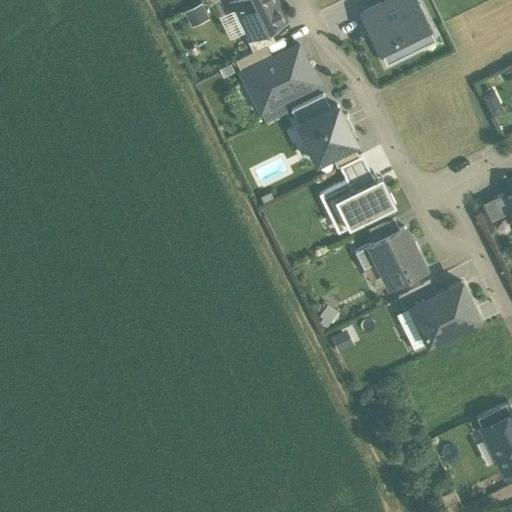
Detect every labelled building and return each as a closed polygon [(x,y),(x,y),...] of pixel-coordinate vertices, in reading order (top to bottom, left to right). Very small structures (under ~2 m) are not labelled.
[(285,20),(274,0),(234,0),(231,2),(249,38),(268,28),(285,20)] [(436,39),(416,0),(387,0),(361,13),(387,64),(436,39)] [(187,10),(192,22),(205,17),(200,5),(187,10)] [(275,41),(268,28),(249,38),(248,38),(254,51),(266,45),(275,41)] [(272,57),(241,72),(260,111),(317,84),(298,44),(272,57)] [(272,57),(266,45),(254,51),(235,60),(241,72),(272,57)] [(493,90),(483,95),(493,116),(502,111),(493,90)] [(323,94),(292,110),(298,122),(329,107),(323,94)] [(329,107),(298,122),(317,161),(331,154),(352,144),(356,142),(336,103),(329,107)] [(352,144),(331,154),(337,166),(339,165),(358,156),(352,144)] [(339,165),(346,180),(351,190),(374,179),(362,154),(358,156),(339,165)] [(395,205),(381,176),(374,179),(351,190),(335,198),(347,221),(350,227),(395,205)] [(335,198),(351,190),(346,180),(319,193),(336,227),(347,221),(335,198)] [(511,209),(511,206),(508,198),(505,192),(481,203),(490,220),(511,209)] [(368,230),(374,242),(398,230),(393,219),(368,230)] [(423,268),(404,227),(398,230),(374,242),(356,250),(366,273),(379,266),(388,285),(423,268)] [(410,305),(435,292),(429,280),(397,296),(403,308),(410,305)] [(435,292),(410,305),(427,341),(480,316),(462,280),(435,292)] [(505,401),(476,415),(481,425),(510,411),(505,401)] [(511,415),(510,411),(481,425),(503,470),(511,465),(511,415)] [(441,495),(447,505),(458,500),(453,489),(441,495)]
